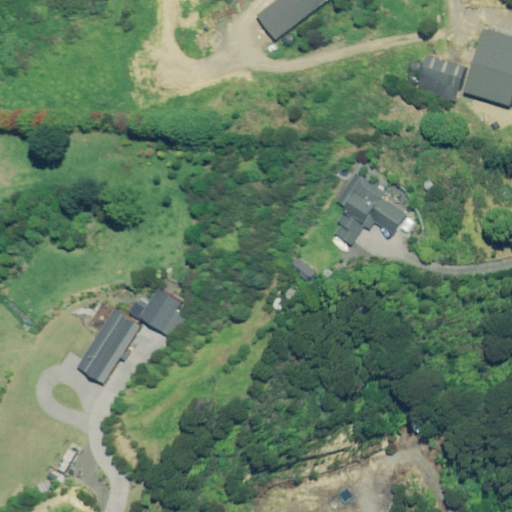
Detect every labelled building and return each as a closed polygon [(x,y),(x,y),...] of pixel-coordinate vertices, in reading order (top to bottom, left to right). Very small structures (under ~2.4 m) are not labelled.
[(283,0),(264,15),(282,38),(289,47),(302,37),(295,29),(332,0),(283,0)] [(511,35),(492,29),(471,91),(511,103),(511,35)] [(433,55),(432,61),(413,56),(405,85),(424,91),(461,101),(471,66),(433,55)] [(396,182),(363,161),(358,170),(340,199),(354,208),(338,232),(358,245),(375,218),(400,234),(412,214),(386,197),(396,182)] [(187,303),(165,289),(147,317),(169,331),(187,303)] [(119,309),(106,301),(96,317),(108,325),(82,366),(99,376),(110,383),(146,326),(135,320),(119,309)] [(433,424),(424,413),(406,429),(413,436),(420,430),(423,433),(433,424)]
